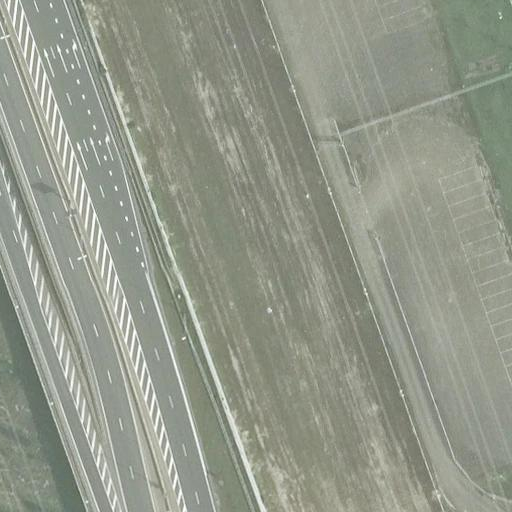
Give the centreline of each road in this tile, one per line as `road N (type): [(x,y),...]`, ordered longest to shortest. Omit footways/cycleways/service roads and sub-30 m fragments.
road 1 (secondary): [(202,511),(131,273),(33,0)]
road 2 (trunk): [(0,56),(115,388),(143,511)]
road 3 (trunk): [(0,195),(113,511)]
